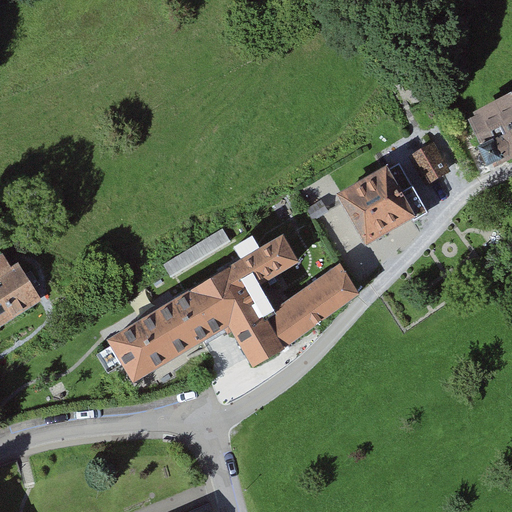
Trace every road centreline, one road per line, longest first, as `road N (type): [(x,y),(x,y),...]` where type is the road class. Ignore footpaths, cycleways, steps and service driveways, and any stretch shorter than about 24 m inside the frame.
road 1 (residential): [(511,170),(459,200),(302,367),(207,426)]
road 2 (residential): [(207,426),(76,428),(0,446)]
